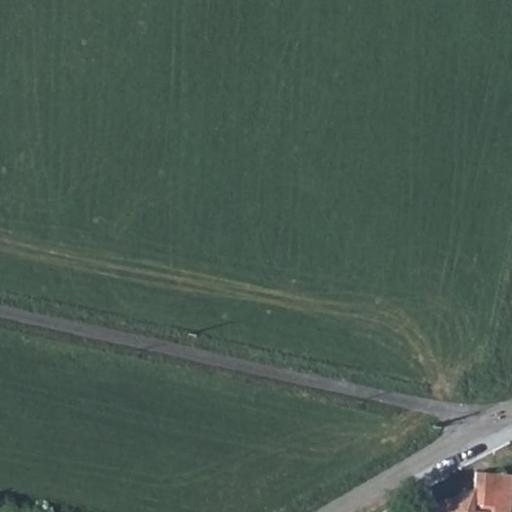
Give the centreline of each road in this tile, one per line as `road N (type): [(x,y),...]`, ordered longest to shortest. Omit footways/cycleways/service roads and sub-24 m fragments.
road 1 (residential): [(485,424),(0,313)]
road 2 (residential): [(335,511),(485,424)]
